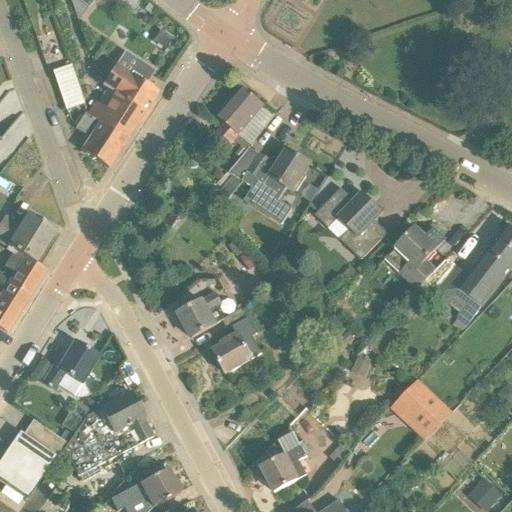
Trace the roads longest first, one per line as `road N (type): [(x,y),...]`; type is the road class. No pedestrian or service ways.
road 1 (tertiary): [(511,190),(224,34)]
road 2 (residential): [(230,511),(116,301),(76,259)]
road 3 (residential): [(88,240),(0,4)]
road 4 (residential): [(88,240),(224,34)]
road 5 (residential): [(0,380),(76,259)]
